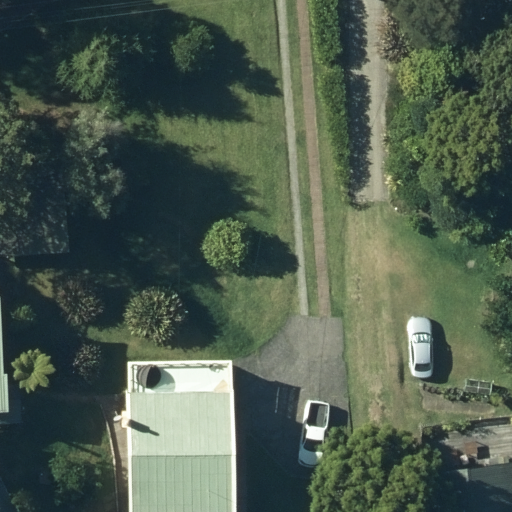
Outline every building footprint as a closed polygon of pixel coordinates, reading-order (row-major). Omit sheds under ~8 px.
[(0,249),(76,245),(70,152),(32,154),(30,122),(0,123),(0,249)] [(0,415),(28,415),(26,376),(16,376),(14,280),(0,279),(0,415)] [(132,353),(135,508),(242,507),(239,350),(132,353)] [(511,511),(511,454),(424,466),(429,511),(511,511)] [(0,511),(27,511),(0,457),(0,511)]
